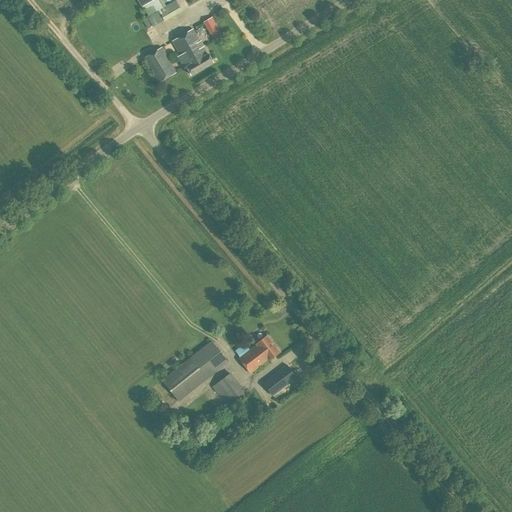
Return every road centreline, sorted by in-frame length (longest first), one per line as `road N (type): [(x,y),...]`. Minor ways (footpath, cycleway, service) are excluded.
road 1 (unclassified): [(343,366),(139,125)]
road 2 (unclassified): [(139,125),(347,0)]
road 3 (track): [(470,511),(343,366)]
road 4 (unclassified): [(0,230),(139,125)]
road 5 (track): [(139,125),(32,0)]
